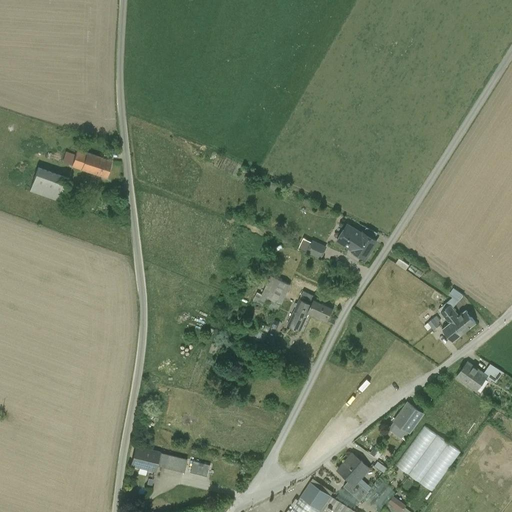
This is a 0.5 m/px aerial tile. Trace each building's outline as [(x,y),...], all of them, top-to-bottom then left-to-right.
[(86,153),(76,150),(71,166),(81,169),(86,153)] [(99,157),(86,153),(81,169),(93,173),(99,157)] [(112,162),(99,157),(93,173),(106,178),(112,162)] [(69,178),(38,167),(29,191),(60,202),(69,178)] [(75,194),(70,192),(66,203),(72,205),(75,194)] [(366,227),(362,234),(347,224),(337,240),(352,249),(352,250),(365,258),(377,241),(374,239),(378,233),(366,227)] [(326,247),(313,241),(308,251),(321,257),(326,247)] [(409,264),(399,258),(396,263),(406,269),(409,264)] [(289,285),(270,276),(262,295),(266,297),(272,300),(280,303),(281,303),(289,285)] [(463,294),(454,288),(450,293),(454,296),(443,305),(444,306),(445,308),(450,304),(453,307),(464,295),(463,294)] [(315,296),(303,291),(300,299),(312,304),(315,297),(315,296)] [(262,295),(257,292),(253,300),(263,305),(266,297),(262,295)] [(333,305),(315,297),(312,304),(308,312),(326,320),(333,305)] [(299,298),(287,325),(300,330),(308,312),(312,304),(300,299),(299,298)] [(280,303),(272,300),(269,307),(277,311),(280,303)] [(453,307),(450,304),(445,308),(454,319),(459,315),(453,307)] [(445,308),(444,306),(439,310),(449,323),(454,319),(445,308)] [(459,315),(454,319),(465,332),(476,322),(466,310),(459,315)] [(437,323),(433,318),(428,322),(434,330),(439,325),(437,323)] [(465,332),(454,319),(449,323),(443,328),(453,341),(465,332)] [(266,334),(256,329),(252,337),(262,342),(263,342),(266,334)] [(252,337),(251,337),(248,342),(259,347),(262,342),(252,337)] [(483,373),(467,361),(457,375),(477,390),(487,376),(483,373)] [(503,371),(490,364),(483,373),(487,376),(495,382),(503,371)] [(408,403),(395,420),(409,431),(422,413),(408,403)] [(145,423),(154,425),(157,414),(148,411),(145,423)] [(424,426),(396,465),(408,474),(436,435),(424,426)] [(436,435),(408,474),(420,482),(448,444),(436,435)] [(374,456),(381,448),(367,436),(360,444),(374,456)] [(448,444),(420,482),(432,491),(460,453),(448,444)] [(159,452),(136,447),(131,465),(154,470),(156,464),(159,452)] [(187,459),(159,452),(156,464),(184,471),(187,459)] [(369,468),(352,453),(338,470),(350,481),(345,487),(360,500),(368,491),(357,481),(369,468)] [(388,467),(378,460),(374,465),(384,472),(388,467)] [(210,465),(193,461),(190,472),(207,477),(210,465)] [(327,472),(321,478),(333,488),(338,482),(327,472)] [(334,511),(341,502),(310,481),(289,511),(334,511)] [(400,511),(406,505),(392,495),(387,502),(400,511)] [(400,511),(387,502),(380,511),(400,511)] [(342,503),(335,511),(346,511),(350,508),(342,503)]
